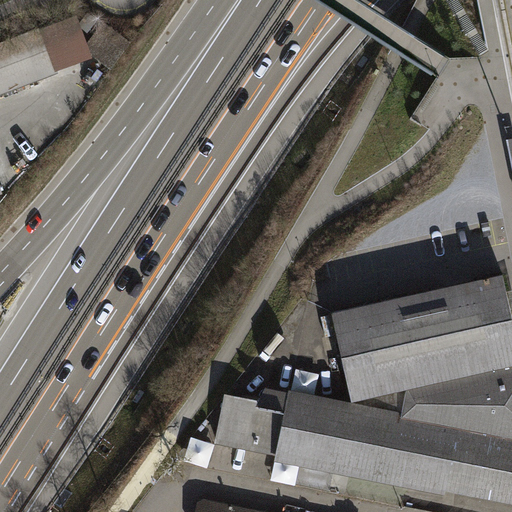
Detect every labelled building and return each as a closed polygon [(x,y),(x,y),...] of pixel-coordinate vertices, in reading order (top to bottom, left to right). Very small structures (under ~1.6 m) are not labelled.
[(92,11),(23,37),(39,78),(107,52),(92,11)] [(128,42),(104,25),(86,48),(110,66),(128,42)] [(23,37),(0,45),(0,92),(39,78),(23,37)] [(511,312),(503,274),(333,312),(353,407),(289,394),(277,450),(276,455),(511,502),(511,312)] [(277,450),(289,394),(266,390),(259,405),(226,398),(217,439),(277,450)] [(247,511),(201,503),(199,511),(247,511)]
